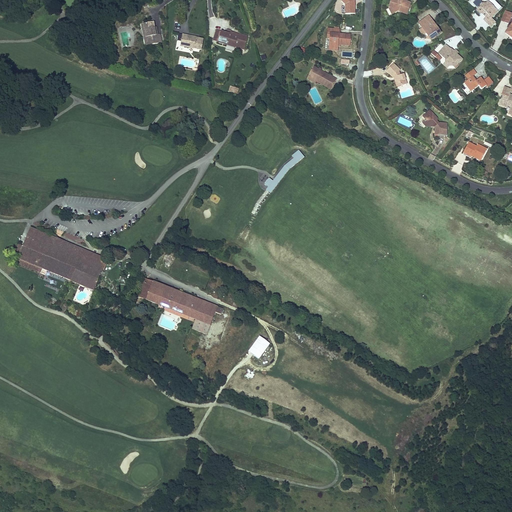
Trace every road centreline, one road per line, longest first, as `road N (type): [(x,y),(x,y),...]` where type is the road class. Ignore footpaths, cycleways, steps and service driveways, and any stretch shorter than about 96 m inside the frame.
road 1 (residential): [(329,0),(209,157),(154,246)]
road 2 (residential): [(511,188),(473,185),(372,124),(359,85),(369,0)]
